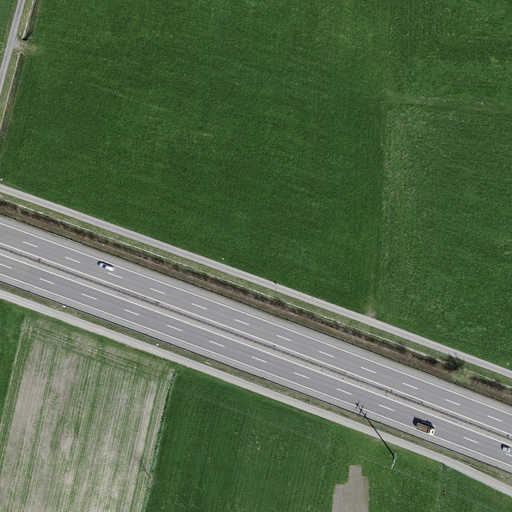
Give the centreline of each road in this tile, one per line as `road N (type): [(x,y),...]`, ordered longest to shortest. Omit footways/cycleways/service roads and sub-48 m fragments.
road 1 (track): [(511,491),(421,449),(0,294)]
road 2 (motorway): [(0,264),(511,456)]
road 3 (track): [(0,187),(511,378)]
road 4 (motorway): [(511,424),(0,233)]
